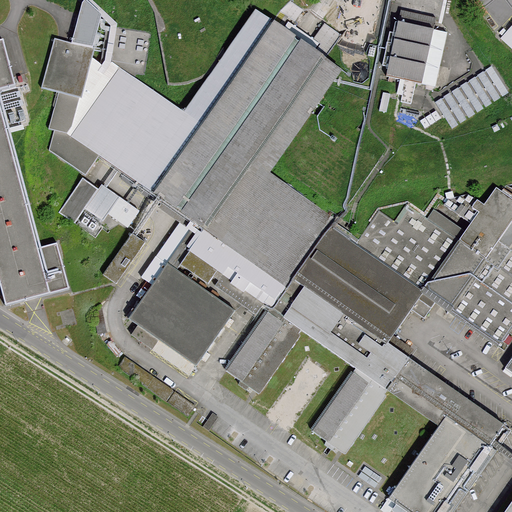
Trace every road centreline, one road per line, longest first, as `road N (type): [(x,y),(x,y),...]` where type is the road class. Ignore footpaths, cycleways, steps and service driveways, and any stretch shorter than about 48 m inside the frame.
road 1 (unclassified): [(365,511),(118,328),(122,293),(169,224)]
road 2 (unclassified): [(306,511),(0,318)]
road 3 (track): [(272,511),(0,339)]
